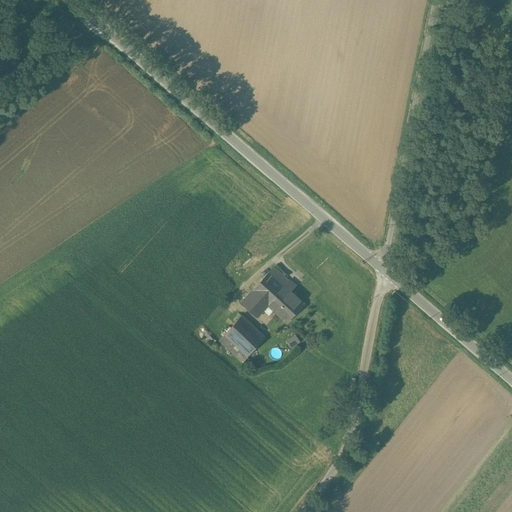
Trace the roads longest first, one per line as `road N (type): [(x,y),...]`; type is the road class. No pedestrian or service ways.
road 1 (tertiary): [(69,0),(383,270)]
road 2 (unclassified): [(436,0),(383,270)]
road 3 (unclassified): [(383,270),(350,441),(301,511)]
road 4 (tertiary): [(383,270),(511,380)]
